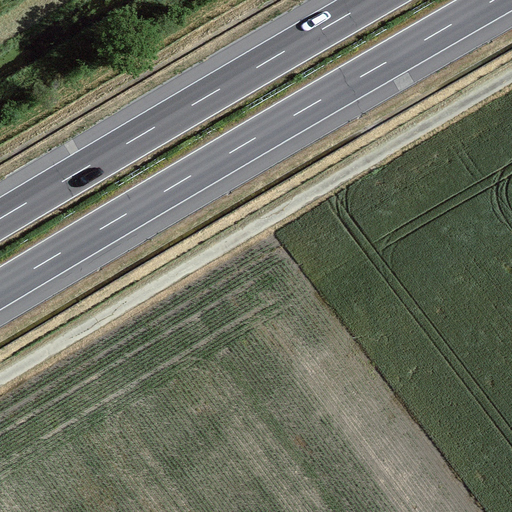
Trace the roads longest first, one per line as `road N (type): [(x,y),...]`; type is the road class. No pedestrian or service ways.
road 1 (track): [(511,76),(0,379)]
road 2 (motorway): [(0,289),(494,0)]
road 3 (motorway): [(373,0),(0,218)]
